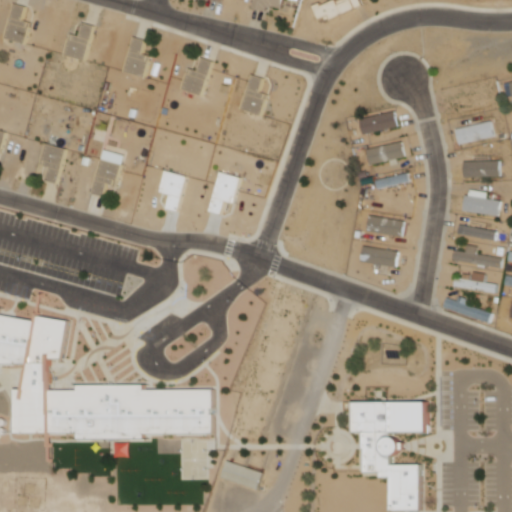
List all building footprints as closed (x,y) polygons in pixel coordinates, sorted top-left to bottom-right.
[(256,0),(286,0),(284,8),(273,5),(273,7),(268,6),(267,10),(255,7),(256,0)] [(316,6),(322,3),(324,6),(338,0),(339,2),(343,0),(362,0),(365,6),(333,20),(333,18),(328,20),(326,17),(322,19),(316,6)] [(17,4),(29,7),(25,21),(31,23),(30,27),(32,28),(28,44),(8,38),(17,4)] [(86,23),(97,27),(88,60),(67,55),(73,34),(82,36),(86,23)] [(137,39),(148,42),(144,54),(151,56),(149,60),(153,61),(148,77),(128,71),(137,39)] [(206,58),(217,62),(206,96),(185,89),(192,69),(201,72),(206,58)] [(255,76),(267,79),(262,93),(269,95),(267,99),(270,100),(265,116),(244,110),(255,76)] [(452,99),(456,114),(491,107),(487,91),(452,99)] [(362,120),(398,112),(401,127),(366,135),(362,120)] [(459,130),(494,121),(498,137),(463,145),(459,130)] [(0,130),(10,133),(5,149),(2,149),(1,152),(0,151),(0,130)] [(370,150),(373,165),(408,158),(405,143),(370,150)] [(49,145),(70,150),(60,184),(48,181),(52,167),(46,166),(47,161),(45,160),(49,145)] [(106,150),(128,156),(119,186),(110,183),(106,197),(94,194),(106,150)] [(466,163),(502,161),(502,176),(467,178),(466,163)] [(168,172),(190,177),(181,212),(168,209),(172,194),(163,192),(168,172)] [(223,172),(245,178),(238,203),(228,200),(224,214),(212,210),(223,172)] [(389,187),(395,186),(395,184),(399,183),(399,185),(403,185),(404,188),(401,189),(402,193),(395,194),(394,192),(390,193),(389,187)] [(473,190),(491,193),(490,199),(504,201),(501,216),(467,210),(469,195),(471,196),(473,190)] [(372,217),(408,223),(406,237),(370,232),(372,217)] [(462,225),(502,233),(500,241),(461,233),(462,225)] [(459,252),(470,253),(471,245),(482,247),(481,254),(505,258),(503,267),(490,265),(489,268),(481,267),(481,265),(457,261),(459,252)] [(366,246),(402,253),(399,268),(363,261),(366,246)] [(478,273),(490,275),(489,283),(502,285),(500,294),(458,287),(460,278),(466,279),(467,275),(478,276),(478,273)] [(290,293),(307,299),(293,341),(275,335),(290,293)] [(463,296),(471,299),(469,305),(497,314),(494,323),(447,308),(451,298),(461,302),(463,296)] [(0,308),(3,309),(3,316),(40,322),(41,317),(73,322),(67,357),(53,357),(55,389),(82,389),(81,384),(155,383),(155,389),(218,388),(219,432),(148,431),(148,438),(81,437),(81,431),(20,431),(20,388),(29,387),(32,362),(5,363),(4,357),(0,356),(0,308)] [(272,340),(289,346),(284,364),(267,359),(272,340)] [(263,366),(280,372),(274,390),(257,384),(263,366)] [(253,395),(270,401),(264,419),(247,414),(253,395)] [(357,399),(432,400),(432,429),(394,429),(394,435),(400,435),(403,438),(405,442),(405,446),(402,451),(399,453),(395,454),(395,463),(426,464),(426,509),(396,509),(396,475),(385,475),(386,470),(369,470),(369,448),(366,448),(366,433),(356,433),(357,399)] [(239,434),(256,441),(261,427),(244,421),(239,434)] [(231,460),(266,472),(261,489),(226,477),(231,460)]
